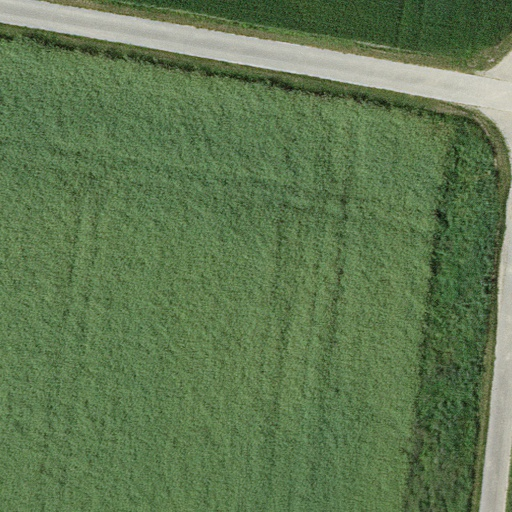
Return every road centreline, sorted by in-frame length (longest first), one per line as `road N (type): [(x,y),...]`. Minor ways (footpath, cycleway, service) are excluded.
road 1 (unclassified): [(0,6),(511,93)]
road 2 (track): [(511,348),(494,511)]
